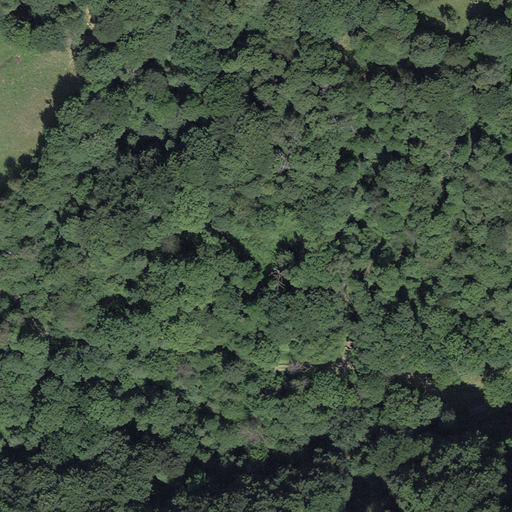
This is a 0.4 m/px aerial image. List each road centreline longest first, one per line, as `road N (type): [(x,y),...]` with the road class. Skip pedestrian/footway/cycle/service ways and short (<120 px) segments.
road 1 (track): [(437,389),(354,369),(284,368),(212,347),(38,333),(17,295),(0,292)]
road 2 (track): [(0,11),(89,45),(96,29),(84,0)]
